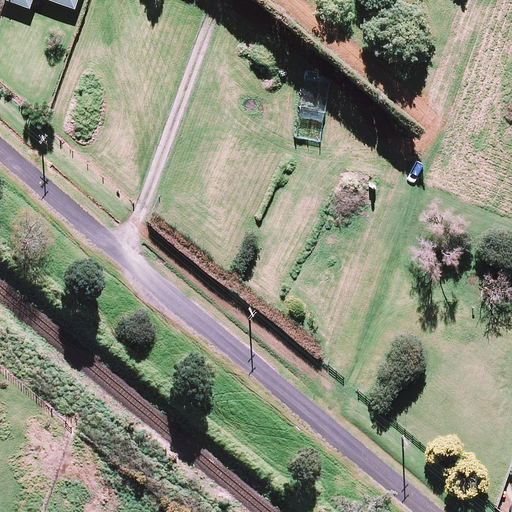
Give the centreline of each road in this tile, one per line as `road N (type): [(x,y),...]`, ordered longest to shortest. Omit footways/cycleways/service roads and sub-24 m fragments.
road 1 (residential): [(0,148),(430,511)]
road 2 (track): [(130,263),(224,0)]
